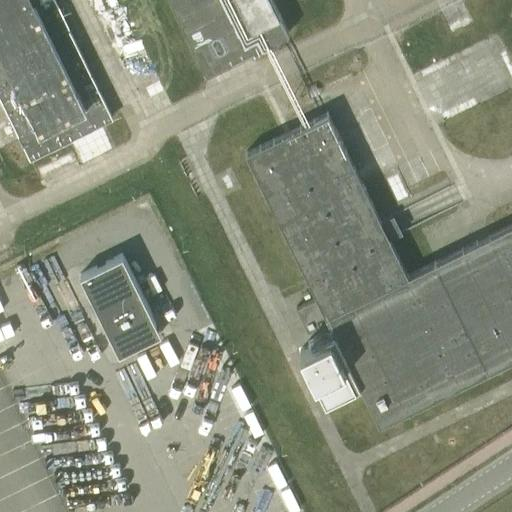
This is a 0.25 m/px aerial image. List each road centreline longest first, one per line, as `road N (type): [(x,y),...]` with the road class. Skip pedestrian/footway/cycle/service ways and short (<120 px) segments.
road 1 (unknown): [(178,127),(364,511)]
road 2 (unknown): [(370,24),(428,140),(448,161),(476,175),(511,171)]
road 3 (unknown): [(178,127),(370,24)]
road 4 (unknown): [(0,223),(153,141)]
road 5 (unknown): [(84,0),(153,141)]
